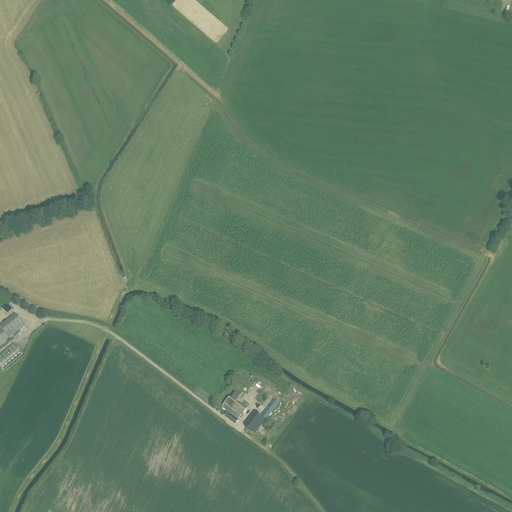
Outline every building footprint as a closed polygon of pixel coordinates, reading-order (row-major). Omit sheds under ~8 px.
[(0,304),(0,306),(8,313),(12,309),(3,301),(0,304)] [(0,327),(8,338),(24,326),(14,314),(0,325),(0,327)] [(0,345),(8,338),(0,327),(0,345)] [(0,355),(0,368),(2,371),(22,354),(13,344),(0,355)] [(246,408),(238,402),(241,399),(233,393),(222,407),(227,411),(226,413),(228,415),(226,417),(235,424),(237,420),(230,415),(230,414),(238,419),(246,408)] [(268,416),(276,405),(278,403),(273,400),(263,413),(266,415),(266,414),(268,416)] [(244,427),(254,434),(265,420),(255,412),(244,427)]
